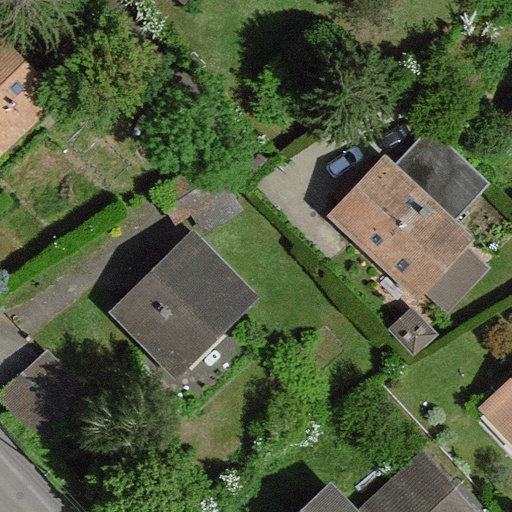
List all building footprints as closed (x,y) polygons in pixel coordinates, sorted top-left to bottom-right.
[(0,147),(1,148),(54,98),(0,40),(0,147)] [(387,167),(342,215),(420,289),(465,240),(452,228),(492,184),(432,128),(391,170),(387,167)] [(210,160),(159,194),(178,222),(229,188),(210,160)] [(495,268),(465,240),(420,289),(451,315),(495,268)] [(193,243),(126,309),(180,365),(248,298),(193,243)] [(414,311),(394,330),(416,354),(437,335),(414,311)] [(48,357),(6,396),(48,441),(90,401),(48,357)] [(511,385),(490,407),(511,431),(511,385)] [(424,457),(364,511),(460,511),(468,504),(424,457)] [(352,511),(333,492),(310,511),(352,511)] [(153,511),(147,501),(129,511),(153,511)]
